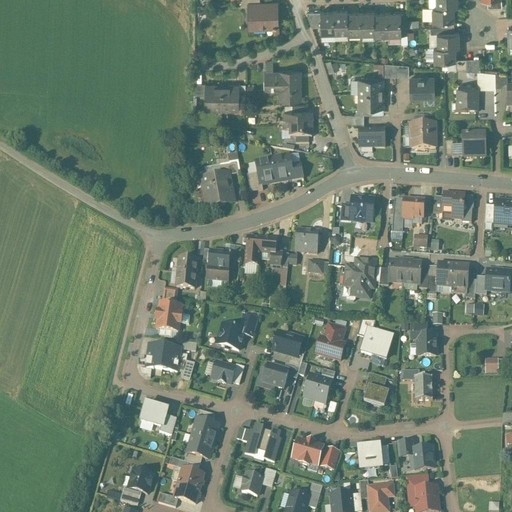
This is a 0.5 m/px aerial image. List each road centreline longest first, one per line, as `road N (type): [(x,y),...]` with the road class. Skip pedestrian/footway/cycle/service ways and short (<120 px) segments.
road 1 (residential): [(159,238),(131,380),(233,412)]
road 2 (residential): [(159,238),(252,222),(353,175)]
road 3 (unclassified): [(0,145),(159,238)]
road 4 (residential): [(353,175),(511,184)]
road 5 (residential): [(306,38),(353,175)]
road 6 (residential): [(500,329),(455,333),(447,343),(444,427)]
